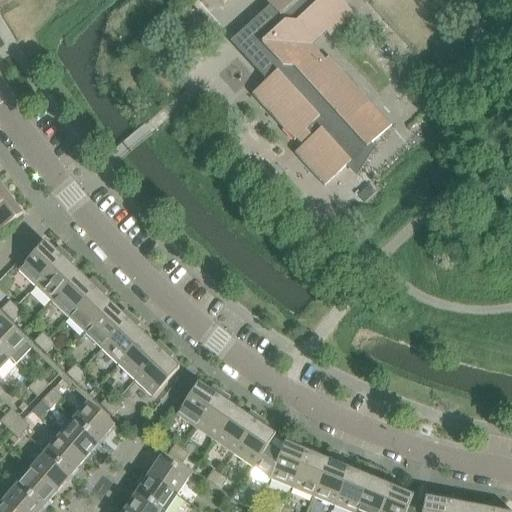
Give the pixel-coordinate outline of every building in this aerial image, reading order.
[(235,43),(269,80),(252,96),(253,97),(254,96),(273,117),(272,118),(273,119),(274,119),(294,140),(293,141),(294,142),(297,140),(303,147),(294,155),(296,156),(297,155),(324,185),(323,186),(324,187),(349,165),(356,173),(372,149),(370,148),(370,149),(369,147),(392,126),(391,125),(390,126),(371,104),(372,104),(371,103),(370,103),(367,101),(350,82),(351,81),(350,80),(349,81),(329,59),(330,58),(329,57),(324,62),(310,47),(326,33),(330,38),(331,37),(331,36),(352,17),(353,17),(354,16),(339,0),(263,0),(272,9),(265,15),(266,15),(235,43)] [(0,204),(9,198),(0,185),(0,204)] [(9,198),(0,204),(0,231),(22,216),(9,198)] [(45,243),(19,271),(36,287),(67,255),(59,248),(55,252),(45,243)] [(36,287),(53,303),(79,275),(70,266),(74,263),(67,255),(36,287)] [(53,303),(70,319),(100,287),(92,280),(88,283),(79,275),(53,303)] [(70,319),(86,334),(113,306),(103,298),(107,294),(100,287),(70,319)] [(8,318),(16,308),(10,302),(1,311),(8,318)] [(86,334),(103,350),(133,318),(125,311),(122,315),(113,306),(86,334)] [(16,308),(8,318),(14,324),(23,314),(16,308)] [(103,350),(120,366),(146,338),(137,329),(140,325),(133,318),(103,350)] [(32,350),(1,320),(0,320),(0,350),(16,366),(32,350)] [(40,350),(49,340),(43,334),(34,343),(40,350)] [(120,366),(136,381),(166,350),(158,342),(154,346),(146,338),(120,366)] [(49,340),(40,350),(46,355),(55,346),(49,340)] [(0,380),(1,381),(16,366),(0,350),(0,380)] [(166,350),(136,381),(153,398),(180,370),(170,360),(173,357),(166,350)] [(73,381),(82,372),(76,366),(67,375),(73,381)] [(82,372),(73,381),(79,387),(88,378),(82,372)] [(34,384),(43,392),(49,386),(40,377),(34,384)] [(43,392),(34,384),(28,390),(37,398),(43,392)] [(197,429),(221,393),(213,387),(210,392),(199,384),(177,416),(197,429)] [(47,397),(56,405),(62,399),(53,390),(47,397)] [(230,399),(221,393),(197,429),(216,442),(237,410),(227,403),(230,399)] [(56,405),(47,397),(41,403),(51,412),(56,405)] [(107,412),(115,403),(109,397),(100,406),(107,412)] [(115,403),(107,412),(112,418),(121,409),(115,403)] [(115,427),(88,404),(73,421),(100,444),(115,427)] [(21,419),(19,417),(12,410),(6,417),(15,425),(21,419)] [(247,417),(237,410),(216,442),(234,455),(259,419),(250,413),(247,417)] [(48,427),(39,419),(32,412),(26,418),(42,433),(48,427)] [(0,422),(0,423),(9,432),(15,425),(6,417),(0,422)] [(30,428),(21,419),(15,425),(24,434),(30,428)] [(268,425),(259,419),(234,455),(254,468),(270,446),(276,437),(265,429),(268,425)] [(73,421),(59,438),(86,460),(100,444),(73,421)] [(9,432),(11,434),(18,440),(24,434),(15,425),(9,432)] [(59,438),(45,454),(71,477),(86,460),(59,438)] [(270,446),(254,468),(271,479),(292,489),(309,448),(300,444),(297,449),(285,444),(281,454),(270,446)] [(176,461),(183,450),(175,445),(168,456),(176,461)] [(292,489),(313,497),(328,462),(317,457),(319,452),(309,448),(307,453),(292,489)] [(183,450),(176,461),(183,465),(190,455),(183,450)] [(45,454),(31,470),(57,493),(71,477),(45,454)] [(190,478),(161,458),(149,477),(177,496),(190,478)] [(313,497),(335,506),(351,466),(342,462),(339,467),(328,462),(313,497)] [(335,506),(348,511),(356,511),(370,480),(359,475),(361,470),(351,466),(335,506)] [(17,487),(43,509),(57,493),(31,470),(17,487)] [(213,486),(220,476),(213,471),(206,481),(213,486)] [(220,476),(213,486),(220,491),(227,481),(220,476)] [(136,495),(161,511),(166,511),(177,496),(149,477),(136,495)] [(356,511),(381,511),(393,483),(384,479),(382,484),(370,480),(356,511)] [(393,483),(381,511),(422,511),(423,509),(410,507),(413,497),(401,492),(403,487),(393,483)] [(3,503),(13,511),(41,511),(43,509),(17,487),(3,503)] [(161,511),(136,495),(124,511),(161,511)] [(447,511),(450,498),(440,496),(439,501),(425,499),(423,509),(422,511),(447,511)] [(470,511),(471,508),(459,505),(460,500),(450,498),(447,511),(470,511)] [(0,506),(0,511),(13,511),(3,503),(0,506)]
